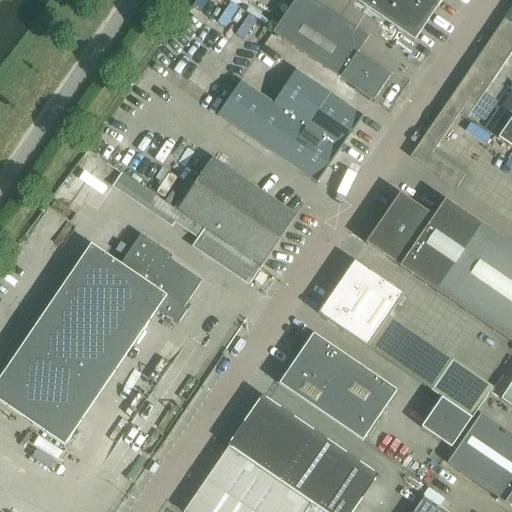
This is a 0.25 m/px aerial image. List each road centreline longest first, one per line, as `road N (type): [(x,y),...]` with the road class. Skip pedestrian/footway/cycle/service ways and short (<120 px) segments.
road 1 (unclassified): [(477,0),(134,511)]
road 2 (unknown): [(0,324),(73,224),(103,204),(165,233),(269,310)]
road 3 (unclassified): [(0,192),(134,0)]
road 4 (unknown): [(337,208),(172,99)]
